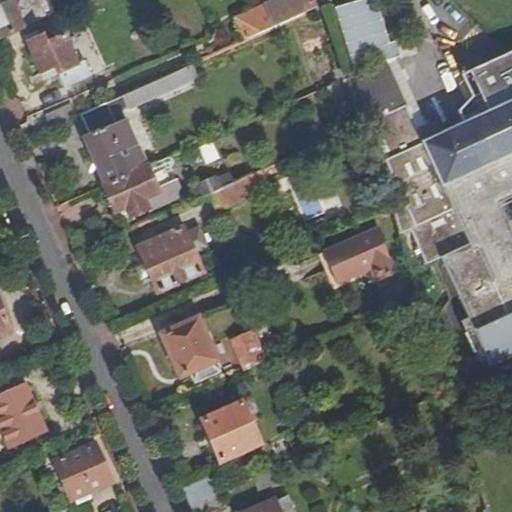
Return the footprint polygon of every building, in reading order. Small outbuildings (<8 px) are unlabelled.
[(8,3),(7,0),(0,0),(0,39),(21,31),(8,3)] [(44,0),(15,0),(8,3),(21,31),(51,17),(44,0)] [(243,41),(312,10),(308,0),(273,0),(233,17),(243,41)] [(353,3),(328,11),(344,64),(369,56),(353,3)] [(30,41),(39,38),(36,33),(28,37),(30,41)] [(30,41),(28,37),(24,38),(40,73),(54,67),(63,88),(89,76),(83,63),(77,66),(64,38),(48,45),(44,35),(39,38),(30,41)] [(389,61),(380,66),(419,146),(428,142),(389,61)] [(511,102),(428,142),(419,146),(380,66),(379,64),(348,78),(363,126),(389,209),(398,238),(408,233),(425,269),(439,263),(465,320),(454,324),(478,376),(511,359),(511,102)] [(143,86),(123,95),(128,107),(149,98),(143,86)] [(83,137),(105,185),(147,167),(115,99),(89,110),(98,130),(83,137)] [(45,117),(50,128),(75,117),(70,106),(45,117)] [(105,185),(101,187),(113,213),(115,212),(120,222),(183,195),(176,179),(171,182),(165,170),(153,176),(148,166),(147,167),(105,185)] [(260,171),(235,182),(208,194),(216,212),(267,189),(260,171)] [(192,201),(208,194),(235,182),(231,175),(189,193),(192,201)] [(197,226),(183,232),(193,254),(207,247),(197,226)] [(76,252),(101,241),(95,228),(70,239),(76,252)] [(193,254),(183,232),(182,228),(137,248),(157,292),(202,273),(193,254)] [(365,266),(367,270),(372,282),(392,272),(380,245),(384,243),(378,228),(319,253),(333,285),(359,274),(357,270),(365,266)] [(0,336),(9,333),(0,311),(0,336)] [(181,374),(191,370),(195,381),(219,371),(196,320),(163,334),(181,374)] [(232,342),(245,371),(256,366),(265,361),(252,333),(232,342)] [(0,397),(0,429),(9,449),(44,434),(23,387),(0,397)] [(431,398),(420,402),(430,434),(452,427),(441,395),(431,398)] [(220,461),(260,444),(242,402),(202,419),(220,461)] [(54,467),(70,503),(111,486),(95,449),(54,467)] [(190,506),(216,494),(209,479),(184,491),(190,506)] [(219,493),(216,494),(190,506),(193,511),(226,511),(228,511),(219,493)] [(280,511),(276,501),(249,511),(280,511)]
